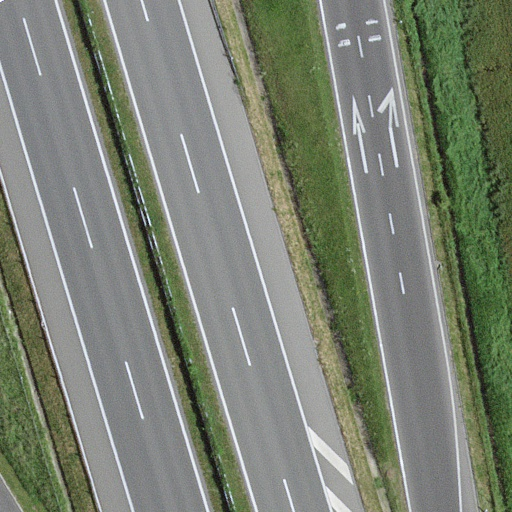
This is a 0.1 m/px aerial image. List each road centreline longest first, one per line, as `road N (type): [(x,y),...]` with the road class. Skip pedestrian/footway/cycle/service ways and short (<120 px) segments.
road 1 (motorway): [(300,511),(146,0)]
road 2 (motorway): [(17,0),(170,511)]
road 3 (motorway): [(436,511),(352,0)]
